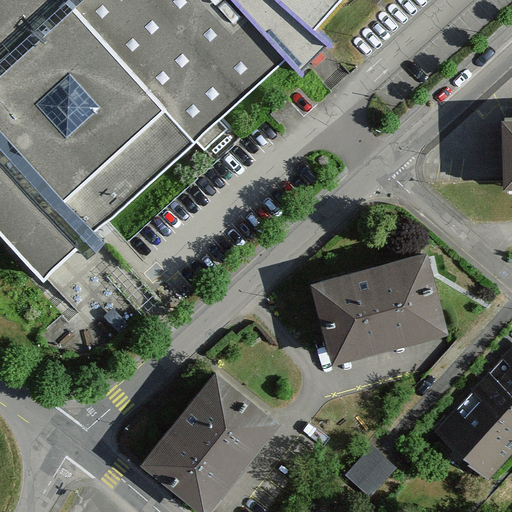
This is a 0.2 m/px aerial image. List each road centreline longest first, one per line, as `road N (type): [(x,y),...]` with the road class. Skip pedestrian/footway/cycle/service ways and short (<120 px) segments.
road 1 (residential): [(396,162),(74,444)]
road 2 (unknown): [(396,162),(334,123),(179,271)]
road 3 (residential): [(511,279),(396,162)]
road 4 (residential): [(511,54),(396,162)]
